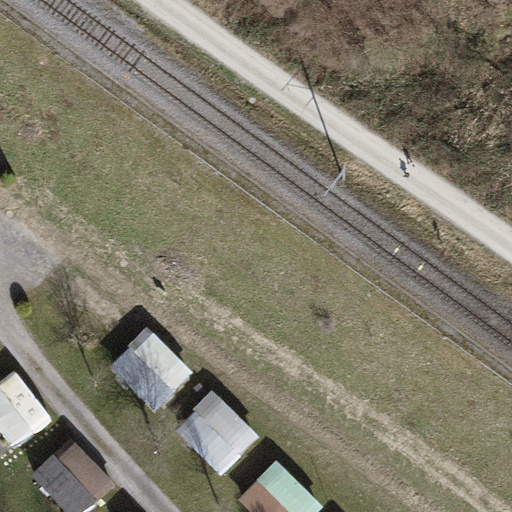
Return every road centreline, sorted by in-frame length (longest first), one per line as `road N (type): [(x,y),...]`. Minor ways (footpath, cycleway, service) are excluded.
road 1 (track): [(164,0),(511,251)]
road 2 (track): [(168,511),(0,310)]
